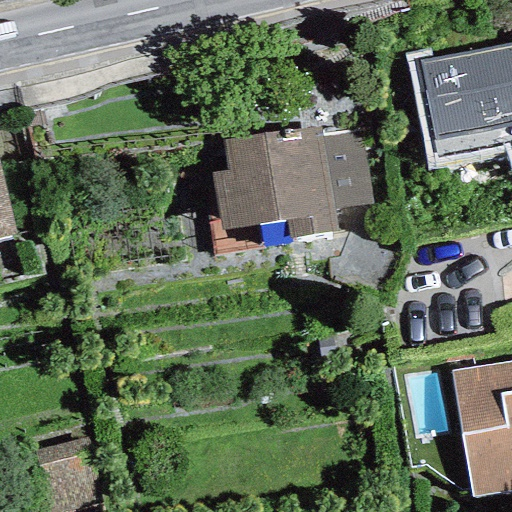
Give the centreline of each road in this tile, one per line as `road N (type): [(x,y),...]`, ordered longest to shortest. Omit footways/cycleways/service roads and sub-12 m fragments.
road 1 (secondary): [(0,44),(198,0)]
road 2 (residential): [(511,244),(406,266),(373,328)]
